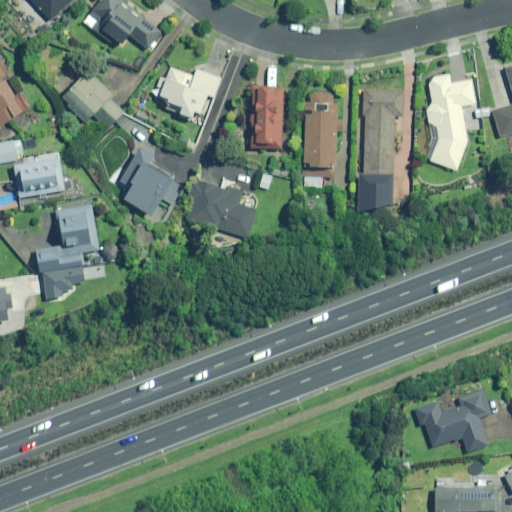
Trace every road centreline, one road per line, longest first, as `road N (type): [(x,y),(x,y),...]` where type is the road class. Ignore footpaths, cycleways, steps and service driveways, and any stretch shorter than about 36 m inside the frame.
road 1 (primary): [(511,301),(0,500)]
road 2 (primary): [(0,449),(511,253)]
road 3 (residential): [(199,0),(281,37),(345,42),(511,7)]
